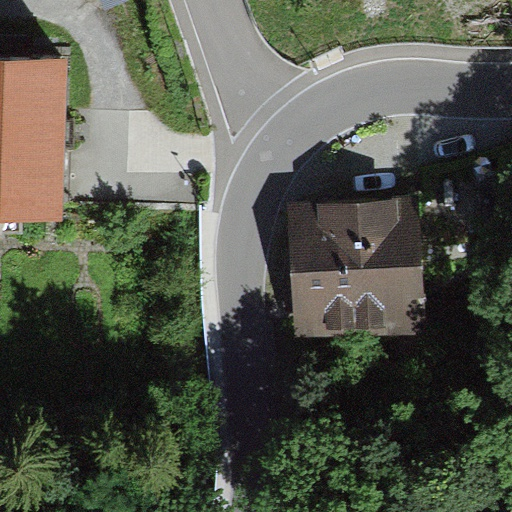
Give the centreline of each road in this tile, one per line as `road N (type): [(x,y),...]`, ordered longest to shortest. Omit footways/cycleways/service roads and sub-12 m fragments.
road 1 (unclassified): [(292,132),(246,209),(249,511)]
road 2 (unclassified): [(511,83),(409,82),(330,105),(292,132)]
road 3 (residential): [(215,0),(239,62),(292,132)]
